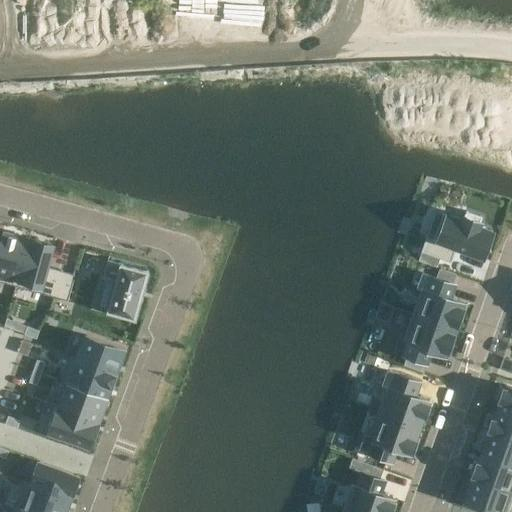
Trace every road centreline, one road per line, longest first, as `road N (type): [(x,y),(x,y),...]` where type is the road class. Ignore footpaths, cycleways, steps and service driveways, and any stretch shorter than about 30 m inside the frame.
road 1 (residential): [(182,249),(183,284),(98,511)]
road 2 (residential): [(424,511),(511,256)]
road 3 (unknown): [(228,58),(229,85),(182,249)]
road 4 (residential): [(182,249),(0,194)]
road 5 (unknown): [(351,51),(375,45),(511,57)]
